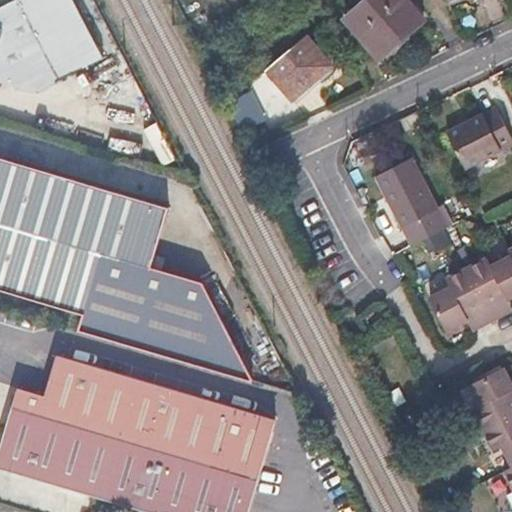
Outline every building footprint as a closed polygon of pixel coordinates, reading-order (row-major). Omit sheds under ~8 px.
[(0,89),(36,100),(87,73),(82,62),(97,54),(68,0),(21,0),(21,6),(0,18),(0,89)] [(365,0),(345,18),(378,58),(424,20),(407,0),(365,0)] [(341,47),(320,20),(313,27),(333,53),(341,47)] [(305,33),(265,68),(291,100),(332,66),(305,33)] [(82,62),(87,73),(103,65),(97,54),(82,62)] [(241,128),(264,118),(252,90),(229,100),(241,128)] [(449,134),(467,171),(511,149),(511,135),(499,110),(449,134)] [(80,327),(253,379),(202,282),(153,267),(171,206),(0,154),(0,288),(84,314),(80,327)] [(446,231),(451,228),(441,208),(435,211),(411,161),(377,178),(410,247),(446,231)] [(500,305),(511,299),(511,259),(511,260),(491,270),(486,260),(465,270),(491,323),(505,317),(500,305)] [(478,330),(491,323),(465,270),(446,279),(451,290),(430,300),(445,332),(473,319),(478,330)] [(247,511),(275,419),(57,355),(45,395),(17,387),(0,445),(0,466),(154,511),(247,511)] [(482,433),(511,418),(511,389),(503,371),(471,388),(481,408),(472,413),(482,433)] [(511,467),(511,418),(482,433),(493,454),(502,449),(511,467)]
